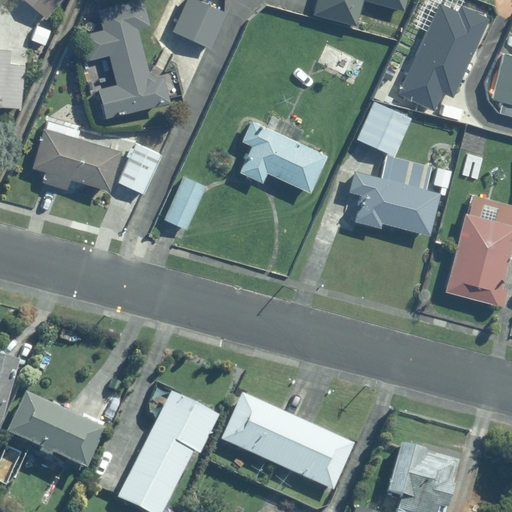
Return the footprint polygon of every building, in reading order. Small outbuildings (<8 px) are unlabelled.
[(18,0),(49,19),(61,0),(18,0)] [(140,0),(137,0),(97,11),(103,34),(82,39),(88,59),(106,55),(116,93),(102,97),(107,117),(168,102),(162,80),(151,83),(137,30),(148,28),(140,0)] [(225,16),(196,0),(185,0),(170,27),(207,48),(225,16)] [(352,25),(360,1),(400,14),(404,0),(318,0),(314,13),(352,25)] [(460,7),(457,14),(438,5),(397,95),(432,111),(441,92),(450,96),(481,31),(486,20),(460,7)] [(329,44),(316,69),(366,95),(379,70),(329,44)] [(0,51),(0,110),(16,113),(21,68),(6,66),(8,52),(0,51)] [(511,55),(502,53),(488,96),(511,104),(511,55)] [(409,117),(371,100),(355,138),(393,154),(409,117)] [(274,132),(252,122),(240,148),(247,151),(237,175),(258,185),(264,172),(306,190),(321,156),(295,144),(301,129),(280,120),(274,132)] [(120,156),(44,131),(32,170),(108,194),(120,156)] [(160,155),(134,143),(117,184),(143,195),(160,155)] [(380,229),(381,226),(426,237),(437,196),(419,191),(424,171),(385,160),(380,179),(353,172),(347,194),(359,198),(353,222),(380,229)] [(204,187),(180,177),(163,220),(187,229),(204,187)] [(511,204),(470,194),(445,293),(504,307),(509,286),(499,283),(511,230),(511,204)] [(0,415),(17,364),(0,357),(0,415)] [(158,388),(150,405),(162,411),(147,441),(118,501),(140,511),(164,511),(195,452),(200,455),(219,418),(158,388)] [(351,445),(242,392),(219,440),(328,493),(351,445)] [(24,397),(6,434),(85,471),(102,434),(24,397)] [(442,511),(457,461),(395,444),(382,492),(399,497),(394,511),(442,511)]
